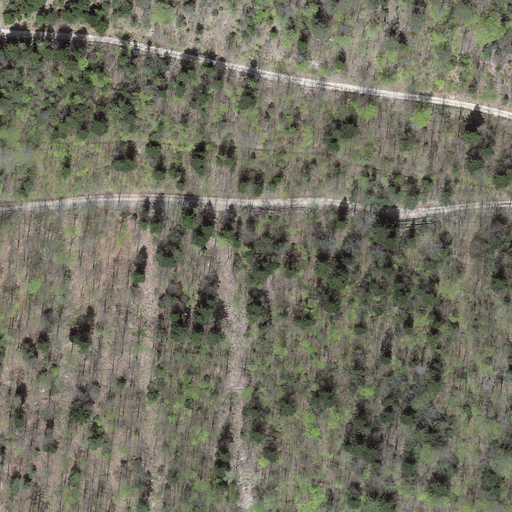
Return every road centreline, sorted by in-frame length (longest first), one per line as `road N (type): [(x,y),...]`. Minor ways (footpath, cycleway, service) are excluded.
road 1 (track): [(511,118),(97,40),(0,32)]
road 2 (track): [(0,206),(114,196),(435,210),(511,203)]
